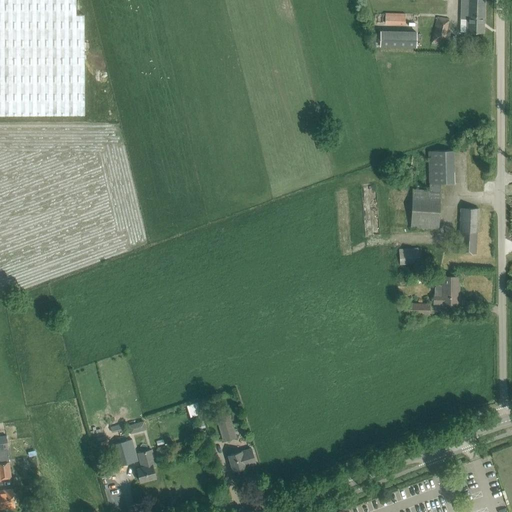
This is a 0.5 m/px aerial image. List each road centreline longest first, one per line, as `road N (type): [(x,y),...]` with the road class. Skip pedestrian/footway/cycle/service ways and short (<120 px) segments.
road 1 (unclassified): [(504,424),(501,0)]
road 2 (tertiary): [(267,511),(504,424)]
